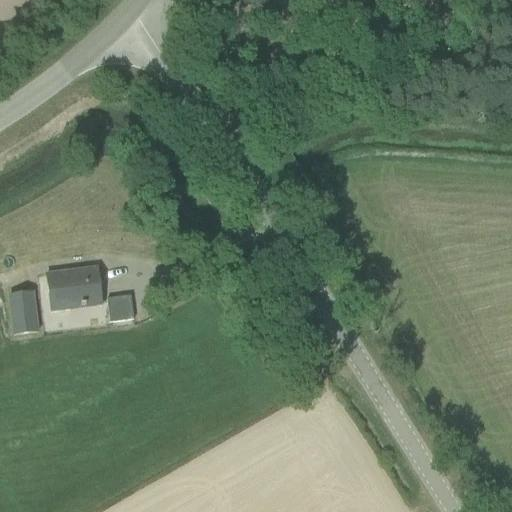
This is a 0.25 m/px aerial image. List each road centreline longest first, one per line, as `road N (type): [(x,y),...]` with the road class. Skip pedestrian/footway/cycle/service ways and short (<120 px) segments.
road 1 (unclassified): [(452,511),(222,141),(126,22)]
road 2 (track): [(222,141),(460,0)]
road 3 (tertiary): [(0,116),(126,22)]
